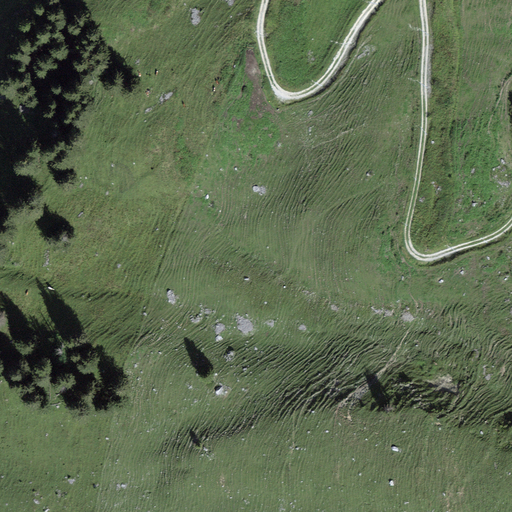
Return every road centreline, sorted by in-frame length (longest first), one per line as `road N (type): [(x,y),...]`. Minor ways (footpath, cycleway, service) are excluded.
road 1 (track): [(511,221),(439,255),(410,249),(424,131),(423,0)]
road 2 (track): [(376,0),(318,84),(288,95),(275,87),(264,55),(264,0)]
